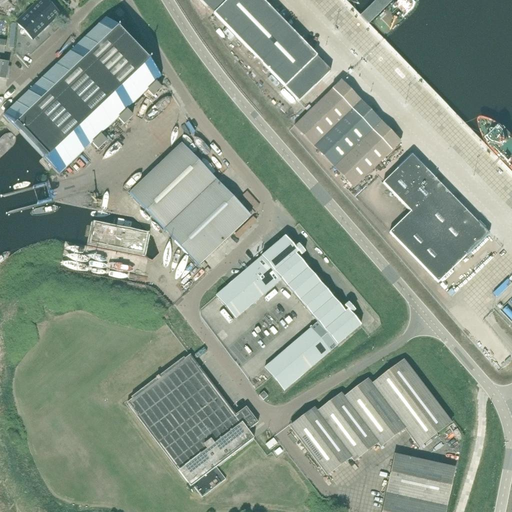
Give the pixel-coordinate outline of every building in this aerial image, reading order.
[(52,21),(58,15),(44,0),(42,0),(37,5),(24,16),(25,17),(17,24),(32,40),(38,34),(38,35),(53,21),(52,21)] [(198,0),(298,103),(330,72),(259,0),(198,0)] [(120,19),(124,14),(119,9),(114,13),(120,19)] [(161,77),(121,36),(105,19),(3,116),(13,127),(59,175),(161,77)] [(340,82),(294,127),(314,147),(360,103),(340,82)] [(153,98),(161,90),(156,84),(148,92),(153,98)] [(360,103),(314,147),(334,168),(379,123),(360,103)] [(124,125),(132,118),(127,112),(119,120),(124,125)] [(139,113),(131,119),(138,127),(145,121),(139,113)] [(399,144),(379,123),(334,168),(354,188),(399,144)] [(119,147),(123,153),(140,140),(135,134),(119,147)] [(113,135),(105,145),(113,152),(121,142),(113,135)] [(98,150),(106,143),(101,137),(92,145),(98,150)] [(163,230),(215,181),(181,145),(129,195),(163,230)] [(411,156),(382,184),(410,213),(440,185),(411,156)] [(250,217),(215,181),(163,230),(198,267),(250,217)] [(410,213),(389,234),(438,284),(488,235),(440,185),(410,213)] [(294,249),(285,238),(261,258),(271,270),(280,281),(317,324),(337,347),(360,326),(351,315),(354,312),(348,304),(344,308),(301,257),(304,253),(298,246),(294,249)] [(246,271),(256,283),(271,270),(261,258),(246,271)] [(265,294),(280,281),(271,270),(256,283),(265,294)] [(231,284),(241,296),(256,283),(246,271),(231,284)] [(256,283),(241,296),(250,307),(265,294),(256,283)] [(231,284),(216,297),(225,309),(241,296),(231,284)] [(451,288),(447,291),(453,299),(457,295),(451,288)] [(250,307),(241,296),(225,309),(235,320),(250,307)] [(337,347),(317,324),(302,337),(321,360),(337,347)] [(277,325),(272,329),(279,336),(284,331),(277,325)] [(299,379),(321,360),(302,337),(279,356),(299,379)] [(235,416),(191,357),(190,356),(127,404),(190,487),(253,439),(247,432),(258,424),(246,408),(235,416)] [(279,356),(264,369),(283,392),(299,379),(279,356)] [(418,448),(451,423),(404,361),(372,386),(405,429),(404,429),(405,430),(406,429),(411,436),(410,437),(418,448)] [(372,386),(368,381),(344,399),(378,444),(377,444),(380,448),(404,429),(405,429),(372,386)] [(344,399),(341,395),(318,413),(317,413),(351,458),(354,462),(377,444),(378,444),(344,399)] [(317,413),(318,413),(315,409),(290,428),(327,476),(351,458),(317,413)] [(445,508),(454,469),(395,455),(386,495),(445,508)] [(444,511),(445,508),(386,495),(382,511),(444,511)]
